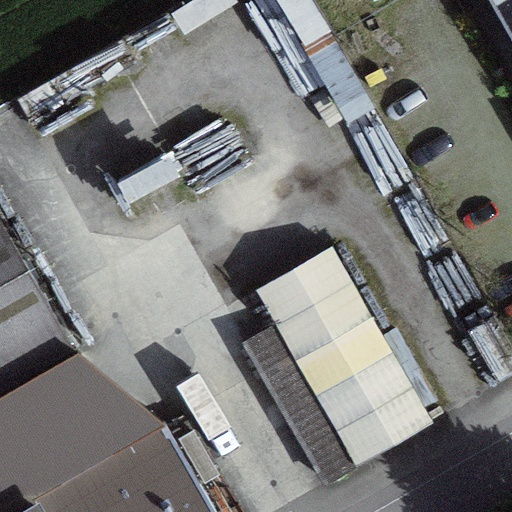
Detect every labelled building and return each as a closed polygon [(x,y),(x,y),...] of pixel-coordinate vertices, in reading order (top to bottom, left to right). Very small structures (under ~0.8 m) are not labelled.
[(511,0),(492,0),(511,34),(511,0)] [(0,223),(0,387),(71,348),(0,223)] [(277,324),(357,462),(433,418),(333,239),(254,282),(277,324)] [(511,346),(493,314),(467,329),(498,382),(511,373),(511,346)] [(357,462),(277,324),(248,340),(327,479),(357,462)] [(0,511),(24,511),(188,420),(71,348),(0,387),(0,511)] [(241,511),(188,420),(24,511),(241,511)]
